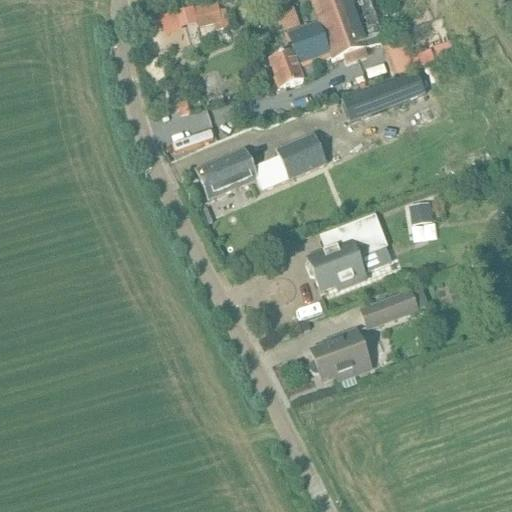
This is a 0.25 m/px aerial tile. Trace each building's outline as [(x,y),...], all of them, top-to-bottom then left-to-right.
[(366,61),(363,52),(382,44),(365,0),(308,0),(317,25),(286,36),(293,54),(268,63),(280,93),(303,84),(298,72),(330,60),(331,63),(353,55),(356,65),(366,61)] [(217,3),(193,9),(198,30),(213,26),(214,32),(230,29),(225,11),(220,13),(217,3)] [(162,34),(196,29),(193,11),(160,16),(162,34)] [(398,85),(327,113),(335,131),(406,103),(398,85)] [(185,103),(176,105),(180,119),(188,116),(185,103)] [(256,195),(324,167),(312,137),(275,153),(278,160),(252,172),(244,152),(195,173),(208,203),(252,185),(256,195)] [(428,206),(409,208),(413,228),(431,225),(428,206)] [(314,280),(320,295),(337,288),(336,286),(363,276),(357,261),(387,250),(375,218),(334,233),(340,248),(307,261),(308,264),(305,268),(309,280),(314,280)] [(421,292),(361,314),(367,331),(427,309),(421,292)] [(311,366),(309,369),(309,372),(312,375),(315,377),(318,376),(322,385),(351,374),(353,378),(370,371),(356,334),(339,340),(340,344),(311,355),(314,364),(311,366)]
